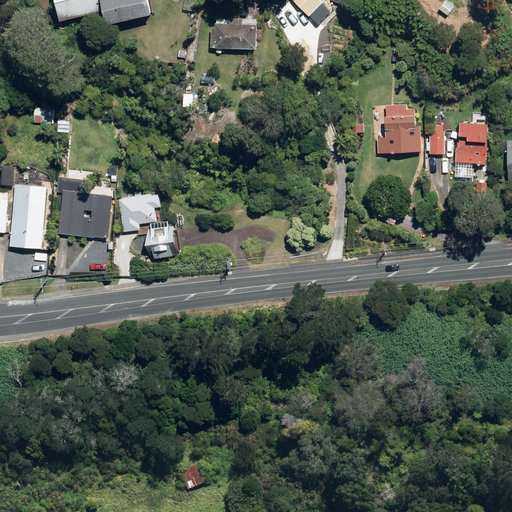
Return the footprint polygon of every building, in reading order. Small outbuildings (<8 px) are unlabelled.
[(108,8),(111,20),(156,11),(153,0),(59,0),(64,18),(108,8)] [(297,0),(320,22),(333,9),(323,0),(297,0)] [(180,15),(191,19),(194,11),(183,7),(180,15)] [(213,46),(259,46),(260,22),(246,22),(246,16),(230,16),(230,21),(217,21),(217,26),(213,26),(213,46)] [(395,59),(405,60),(407,46),(397,45),(395,59)] [(379,135),(381,151),(425,149),(423,126),(420,126),(420,112),(417,112),(417,106),(409,107),(408,103),(388,104),(389,134),(379,135)] [(36,121),(54,123),(56,107),(37,105),(36,121)] [(457,162),(490,164),(493,122),(465,120),(463,143),(460,142),(459,147),(458,147),(457,162)] [(432,152),(446,152),(447,129),(432,129),(432,152)] [(16,163),(3,163),(3,184),(15,185),(16,163)] [(12,244),(44,247),(49,184),(17,182),(12,244)] [(0,230),(7,231),(10,197),(8,196),(9,189),(0,188),(0,230)] [(114,194),(62,189),(58,232),(96,235),(110,236),(114,194)] [(121,197),(125,230),(143,228),(142,222),(160,219),(158,205),(165,204),(163,191),(154,192),(154,191),(121,197)] [(149,227),(153,256),(180,253),(176,224),(168,225),(168,231),(159,232),(158,226),(149,227)] [(115,246),(102,245),(101,258),(114,259),(115,246)] [(182,471),(190,490),(209,482),(201,463),(182,471)]
